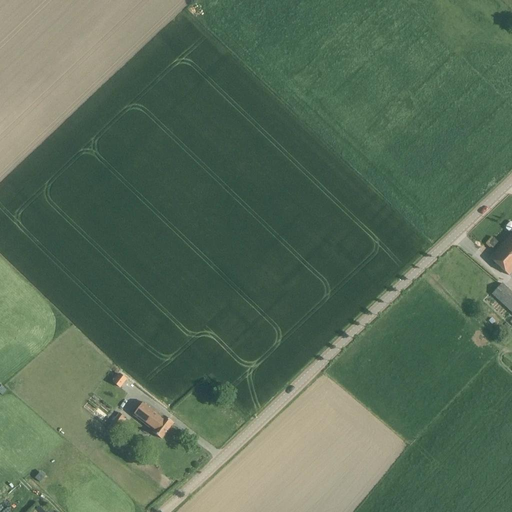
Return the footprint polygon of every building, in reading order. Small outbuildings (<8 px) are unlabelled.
[(509,276),(511,272),(511,221),(511,222),(507,226),(507,229),(510,231),(511,231),(511,232),(489,258),(509,276)] [(511,292),(502,284),(492,295),(511,314),(511,313),(511,292)] [(126,379),(119,374),(113,382),(120,387),(126,379)] [(143,403),(133,415),(154,431),(153,432),(161,439),(173,423),(164,417),(163,418),(143,403)] [(120,413),(108,429),(115,434),(126,418),(120,413)] [(40,473),(35,478),(40,482),(45,477),(40,473)]
